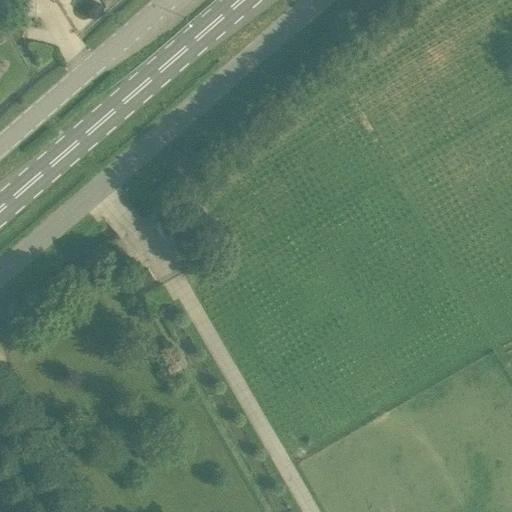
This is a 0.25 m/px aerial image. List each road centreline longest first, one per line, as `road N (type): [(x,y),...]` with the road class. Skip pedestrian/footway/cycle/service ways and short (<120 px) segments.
road 1 (unclassified): [(0,276),(310,0)]
road 2 (track): [(309,511),(174,279),(102,186)]
road 3 (secondary): [(241,0),(0,208)]
road 4 (unclassified): [(0,145),(169,0)]
